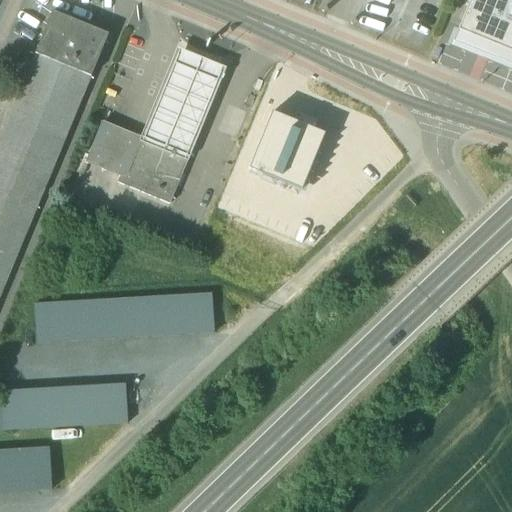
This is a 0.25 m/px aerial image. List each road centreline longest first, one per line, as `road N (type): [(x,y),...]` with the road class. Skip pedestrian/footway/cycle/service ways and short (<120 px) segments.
road 1 (primary): [(205,511),(511,219)]
road 2 (tertiary): [(200,0),(448,101)]
road 3 (track): [(295,281),(437,152)]
road 4 (unclassified): [(511,258),(437,152),(448,101)]
